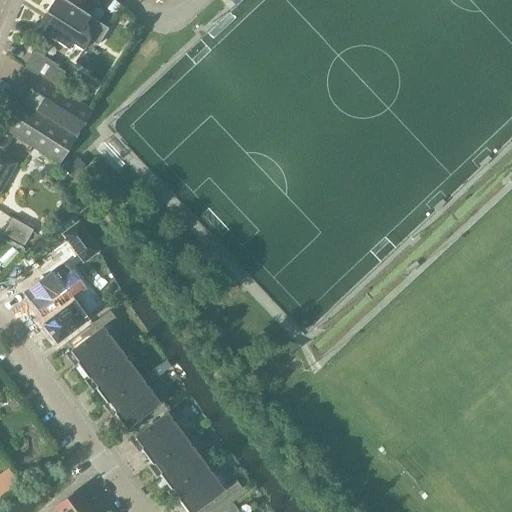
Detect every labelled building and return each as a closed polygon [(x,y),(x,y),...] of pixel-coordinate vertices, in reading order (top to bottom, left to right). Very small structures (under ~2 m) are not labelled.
[(37,31),(67,50),(71,45),(81,51),(88,41),(96,46),(107,29),(62,0),(52,0),(44,13),(48,16),(46,19),(44,20),(37,31)] [(83,0),(79,6),(90,13),(95,5),(87,0),(83,0)] [(23,68),(37,76),(58,90),(67,75),(33,53),(23,68)] [(37,76),(20,103),(74,137),(91,111),(58,90),(37,76)] [(74,137),(20,103),(3,130),(58,164),(74,137)] [(0,189),(15,163),(0,154),(0,189)] [(3,233),(24,244),(32,230),(11,218),(3,233)] [(29,303),(44,322),(41,325),(54,343),(83,322),(69,304),(66,306),(64,303),(83,289),(71,272),(29,303)] [(66,342),(71,350),(101,328),(114,318),(108,311),(66,342)] [(75,363),(86,378),(120,353),(101,328),(71,350),(65,355),(64,355),(63,355),(67,361),(68,360),(73,356),(77,362),(75,363)] [(94,389),(105,403),(138,378),(120,353),(86,378),(83,380),(82,381),(86,386),(87,385),(92,381),(96,387),(94,389)] [(138,378),(105,403),(102,405),(101,406),(105,411),(106,410),(111,406),(115,412),(113,414),(125,430),(126,429),(125,429),(158,405),(138,378)] [(139,449),(150,464),(184,439),(165,414),(129,441),(128,441),(127,441),(131,447),(132,446),(137,442),(141,448),(139,449)] [(33,444),(40,454),(49,447),(42,437),(33,444)] [(158,475),(169,489),(202,464),(184,439),(150,464),(147,466),(146,467),(150,472),(151,471),(156,467),(160,473),(158,475)] [(192,511),(222,491),(222,490),(202,464),(169,489),(166,491),(165,492),(169,497),(170,496),(175,492),(179,498),(177,500),(185,511),(192,511)] [(0,472),(0,494),(19,481),(8,466),(0,472)] [(222,491),(192,511),(208,511),(240,488),(235,480),(222,490),(222,491)] [(47,511),(83,511),(88,509),(75,492),(47,511)] [(237,511),(231,503),(218,511),(237,511)]
